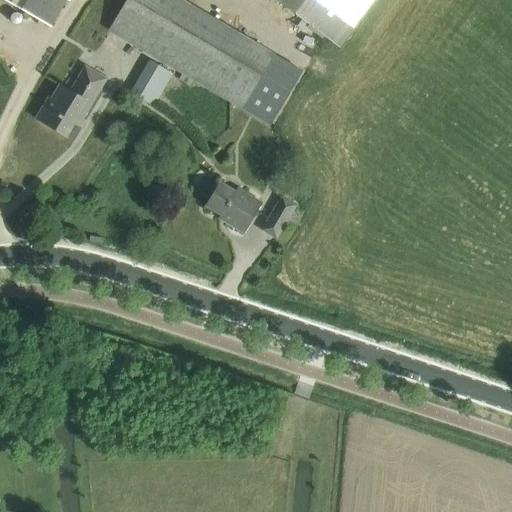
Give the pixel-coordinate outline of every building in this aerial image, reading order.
[(5,0),(49,26),(65,0),(5,0)] [(179,0),(126,0),(109,31),(244,110),(269,125),(301,71),(275,56),(179,0)] [(274,0),(338,48),(374,0),(274,0)] [(128,91),(154,105),(171,73),(145,60),(128,91)] [(70,91),(59,84),(51,99),(49,97),(36,119),(65,137),(78,116),(82,118),(95,96),(105,79),(84,67),(70,91)] [(243,233),(261,203),(236,188),(234,192),(219,183),(205,206),(228,219),(226,223),(243,233)] [(281,195),(267,219),(283,228),(297,204),(281,195)]
